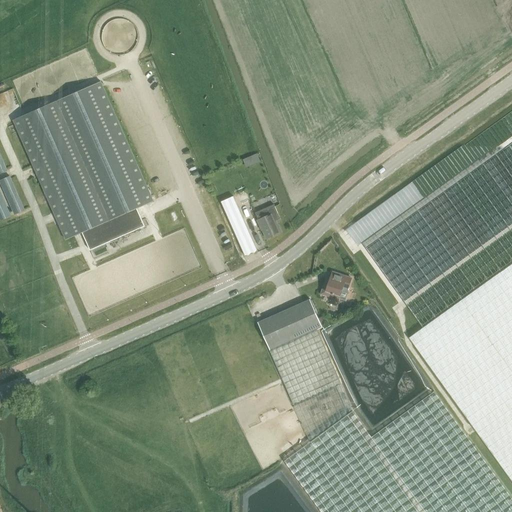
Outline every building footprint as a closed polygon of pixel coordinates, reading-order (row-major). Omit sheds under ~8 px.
[(137,209),(154,201),(101,82),(14,120),(66,240),(83,233),(137,209)] [(247,166),(260,161),(258,154),(244,160),(247,166)] [(3,181),(17,214),(25,210),(11,177),(3,181)] [(0,217),(1,221),(10,217),(0,195),(0,217)] [(274,205),(256,213),(267,239),(281,233),(276,221),(281,219),(274,205)] [(137,209),(83,233),(91,251),(145,227),(137,209)] [(511,265),(409,340),(487,448),(511,483),(511,265)] [(328,278),(323,293),(346,301),(349,291),(348,291),(349,288),(352,278),(333,272),(331,279),(328,278)] [(311,299),(258,322),(271,350),(318,330),(323,327),(311,299)] [(311,442),(353,412),(344,390),(318,330),(271,350),(270,350),(282,378),(308,435),(311,442)] [(311,442),(285,461),(322,511),(511,511),(511,497),(435,391),(372,437),(353,412),(311,442)]
